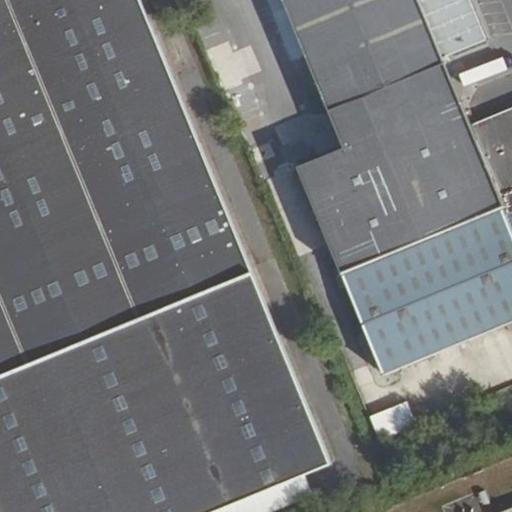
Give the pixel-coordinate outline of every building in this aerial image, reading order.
[(0,0),(0,511),(220,511),(326,469),(248,278),(134,0),(0,0)] [(265,0),(280,36),(296,30),(331,115),(444,69),(441,61),(485,43),(467,0),(265,0)] [(246,148),(268,139),(230,48),(209,57),(246,148)] [(331,115),(346,151),(459,105),(444,69),(331,115)] [(346,151),(299,170),(300,175),(460,109),(459,105),(346,151)] [(300,175),(379,371),(511,317),(511,237),(502,213),(497,200),(511,195),(511,194),(511,111),(469,129),(460,109),(300,175)] [(497,200),(502,213),(511,209),(511,195),(497,200)] [(376,438),(414,426),(407,403),(369,414),(376,438)] [(326,469),(220,511),(275,511),(334,488),(326,469)]
